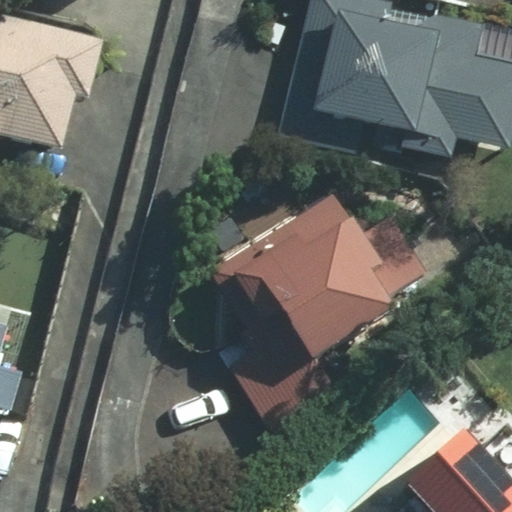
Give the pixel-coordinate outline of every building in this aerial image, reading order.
[(454,152),(458,135),(511,145),(511,58),(482,53),(488,24),(442,15),(440,26),(395,17),(399,2),(390,0),(314,0),(286,141),(364,156),(368,135),(454,152)] [(112,40),(0,17),(0,145),(1,146),(5,128),(73,143),(86,90),(100,93),(112,40)] [(216,265),(268,343),(235,365),(278,429),(345,384),(319,345),(427,273),(358,170),(216,265)] [(0,404),(15,409),(27,367),(7,361),(18,322),(0,316),(0,404)] [(511,511),(511,437),(503,427),(423,495),(437,511),(511,511)]
